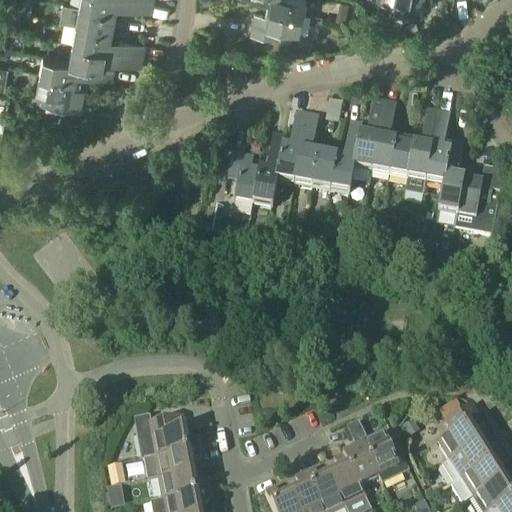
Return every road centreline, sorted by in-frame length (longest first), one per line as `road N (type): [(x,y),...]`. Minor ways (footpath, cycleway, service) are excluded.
road 1 (residential): [(511,8),(442,59),(293,85),(174,129)]
road 2 (residential): [(174,129),(57,178),(0,187)]
road 3 (residential): [(174,129),(183,0)]
